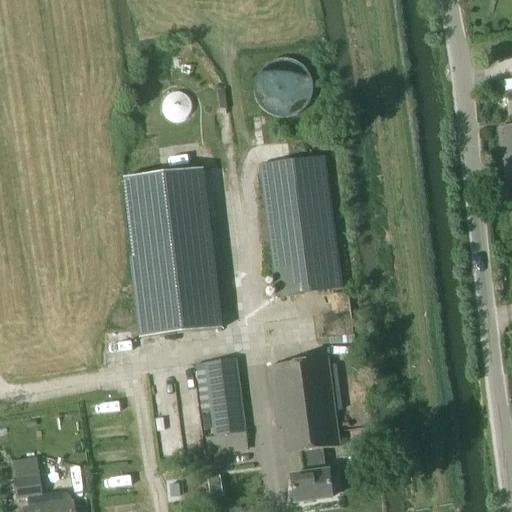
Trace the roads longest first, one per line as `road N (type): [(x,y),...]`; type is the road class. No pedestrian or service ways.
road 1 (tertiary): [(511,496),(445,0)]
road 2 (track): [(253,347),(0,393)]
